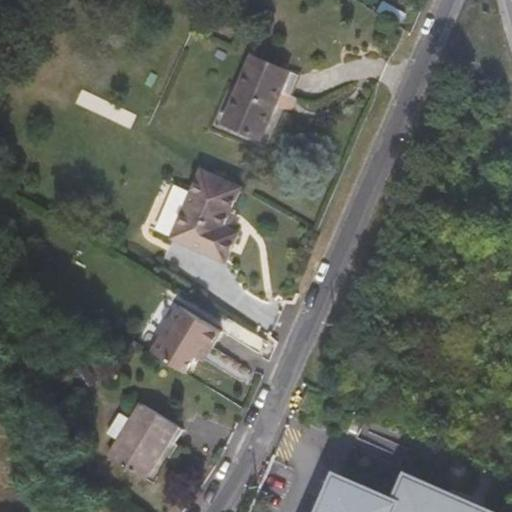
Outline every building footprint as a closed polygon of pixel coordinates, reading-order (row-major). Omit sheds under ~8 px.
[(258,137),(288,70),(253,53),(222,120),(258,137)] [(298,74),(288,70),(258,137),(269,143),(298,74)] [(234,183),(192,165),(163,231),(220,254),(232,226),(218,220),(234,183)] [(174,304),(147,349),(181,370),(191,354),(200,340),(206,346),(217,331),(174,304)] [(199,359),(206,346),(200,340),(191,354),(199,359)] [(318,385),(308,380),(301,397),(311,401),(318,385)] [(188,431),(144,407),(111,458),(149,481),(172,441),(180,445),(188,431)] [(380,487),(337,469),(318,511),(507,511),(408,470),(394,503),(376,495),(380,487)]
